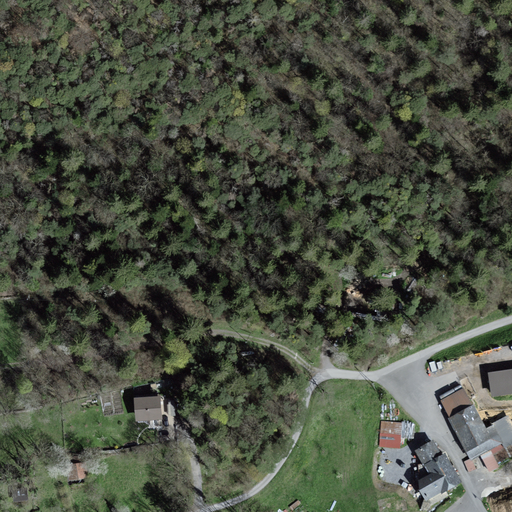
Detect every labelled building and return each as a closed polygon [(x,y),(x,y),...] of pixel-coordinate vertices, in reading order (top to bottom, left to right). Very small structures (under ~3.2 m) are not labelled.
[(511,392),(511,370),(490,374),(493,395),(511,392)] [(486,431),(464,390),(442,402),(451,418),(450,419),(471,459),(479,455),(488,472),(498,466),(497,463),(511,454),(511,427),(507,418),(494,425),(495,427),(486,431)] [(161,417),(160,398),(135,399),(137,419),(161,417)] [(379,445),(402,445),(403,419),(380,418),(379,445)] [(441,457),(433,442),(418,451),(431,475),(419,482),(430,499),(442,492),(443,494),(461,483),(445,455),(441,457)] [(83,464),(70,466),(72,479),(84,478),(83,464)]
